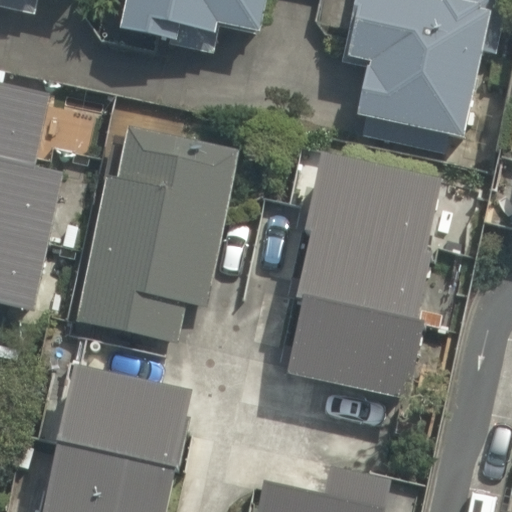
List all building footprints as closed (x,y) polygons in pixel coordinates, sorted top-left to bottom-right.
[(96,0),(90,31),(198,54),(203,29),(247,39),(255,0),(96,0)] [(339,0),(330,51),(348,54),(338,111),(450,132),(468,36),(489,40),(496,0),(339,0)] [(511,70),(480,222),(511,228),(511,70)] [(0,311),(38,320),(68,181),(39,174),(54,104),(0,91),(0,311)] [(121,185),(110,183),(79,326),(179,348),(188,307),(209,311),(243,157),(132,133),(121,185)] [(301,307),(308,309),(292,381),(411,409),(430,330),(421,328),(448,188),(326,161),(309,238),(315,240),(301,307)] [(171,511),(196,398),(81,373),(49,511),(171,511)] [(330,504),(270,491),(265,511),(390,511),(396,490),(336,476),(330,504)]
